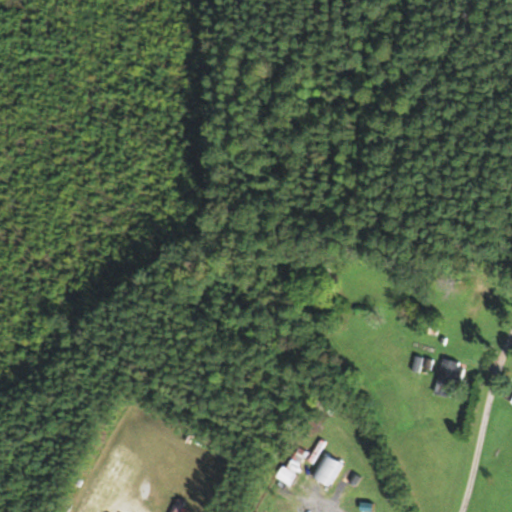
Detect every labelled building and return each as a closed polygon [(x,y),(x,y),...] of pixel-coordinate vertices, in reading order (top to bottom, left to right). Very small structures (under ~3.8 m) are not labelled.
[(481,299),(491,302),(496,284),(475,278),(465,316),(476,319),(481,299)] [(438,320),(426,318),(424,332),(436,334),(438,320)] [(435,393),(452,397),(460,362),(443,358),(435,393)] [(306,452),(298,447),(280,476),(288,481),(306,452)] [(342,463),(326,453),(312,476),(329,485),(342,463)]
